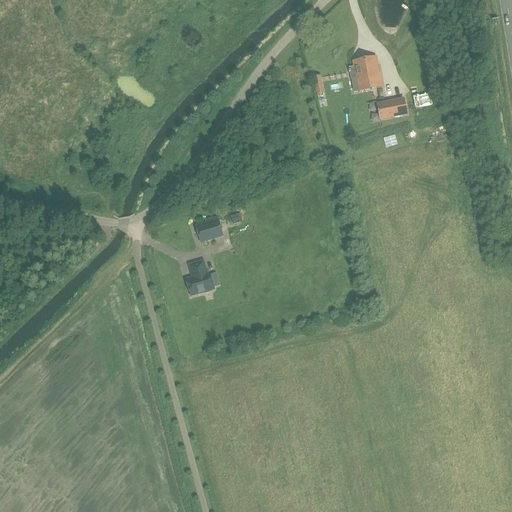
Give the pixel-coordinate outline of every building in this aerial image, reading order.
[(352,61),(353,66),(349,67),(349,70),(348,70),(349,73),(350,73),(351,78),(356,78),(357,85),(374,81),(373,73),(377,72),(375,65),(371,66),(369,58),(352,61)] [(376,87),(392,84),(390,73),(384,74),(385,81),(375,83),(376,87)] [(392,84),(372,89),(374,97),(395,92),(392,84)] [(434,100),(430,88),(412,93),(415,105),(434,100)] [(380,119),(406,114),(404,100),(377,105),(380,119)] [(424,112),(423,105),(416,106),(418,113),(424,112)] [(234,224),(240,222),(238,214),(232,216),(233,219),(230,220),(231,225),(234,224)] [(201,242),(215,238),(212,231),(221,229),(218,220),(196,227),(201,242)] [(194,279),(187,281),(191,295),(203,292),(204,294),(212,292),(211,289),(214,289),(210,274),(206,275),(203,262),(190,266),(194,279)]
